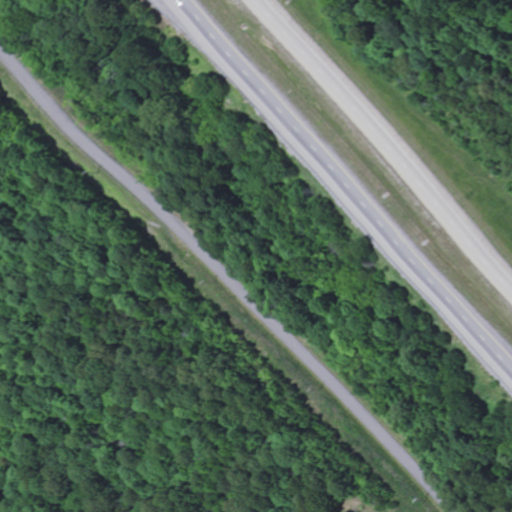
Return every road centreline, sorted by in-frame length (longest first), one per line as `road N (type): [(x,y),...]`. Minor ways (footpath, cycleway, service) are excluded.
road 1 (residential): [(0,46),(453,511)]
road 2 (motorway): [(182,0),(511,364)]
road 3 (motorway): [(511,286),(254,0)]
